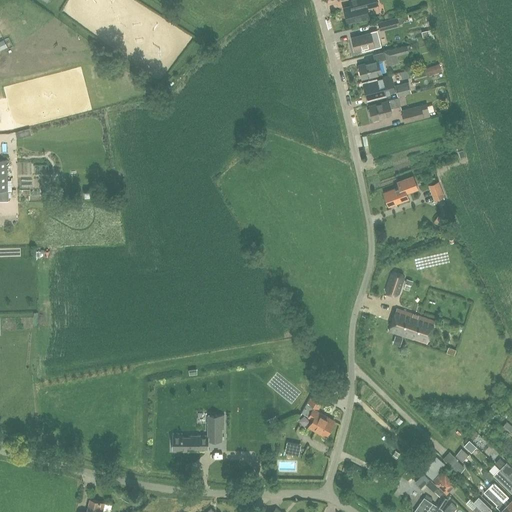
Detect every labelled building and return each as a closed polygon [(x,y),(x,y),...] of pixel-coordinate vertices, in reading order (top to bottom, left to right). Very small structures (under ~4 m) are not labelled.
[(348,0),(350,6),(344,8),(347,21),(360,18),(361,21),(370,19),(368,8),(379,5),(377,0),(348,0)] [(380,30),(399,25),(397,17),(378,22),(380,30)] [(355,51),(374,46),(371,32),(351,37),(355,51)] [(408,51),(406,45),(395,48),(395,47),(383,50),(387,64),(398,61),(396,54),(408,51)] [(381,73),(378,61),(378,60),(375,61),(359,65),(362,78),(381,73)] [(439,63),(432,66),(434,74),(442,71),(439,63)] [(367,98),(387,93),(383,80),(364,85),(367,98)] [(397,96),(411,93),(408,81),(395,85),(397,96)] [(373,119),(392,114),(390,108),(401,106),(398,97),(388,100),(389,101),(369,106),(370,109),(368,109),(368,110),(369,116),(370,117),(372,117),(373,119)] [(429,116),(427,104),(421,105),(401,110),(404,123),(424,118),(424,117),(429,116)] [(389,205),(408,198),(407,194),(419,190),(414,176),(410,177),(398,182),(400,186),(384,192),(389,205)] [(434,200),(444,196),(438,181),(428,185),(434,200)] [(449,222),(445,220),(441,227),(445,229),(449,222)] [(399,294),(404,278),(402,274),(396,272),(391,274),(386,290),(388,295),(394,297),(399,294)] [(430,335),(435,321),(397,308),(396,311),(389,331),(427,344),(430,335)] [(399,346),(402,339),(396,337),(394,344),(399,346)] [(326,395),(331,385),(321,379),(315,389),(314,388),(307,402),(301,412),(309,416),(313,419),(309,427),(326,436),(334,421),(314,410),(315,407),(319,409),(326,395)] [(222,439),(222,415),(208,414),(208,433),(177,432),(177,446),(207,446),(207,439),(222,439)] [(278,419),(276,415),(268,419),(270,423),(278,419)] [(511,436),(511,425),(507,421),(501,427),(511,436)] [(258,438),(259,422),(249,422),(248,438),(258,438)] [(469,440),(464,446),(471,453),(476,447),(469,440)] [(462,461),(468,455),(461,448),(456,455),(462,461)] [(432,479),(445,464),(436,456),(423,471),(432,479)] [(459,474),(465,468),(457,461),(458,460),(455,457),(449,464),(452,467),(451,467),(459,474)] [(511,469),(506,463),(499,469),(504,474),(505,474),(511,481),(511,469)] [(445,474),(442,471),(434,480),(436,483),(435,483),(447,494),(457,484),(445,473),(445,474)] [(511,481),(505,474),(504,474),(500,479),(511,489),(511,481)] [(444,507),(450,498),(432,482),(426,489),(444,507)] [(511,498),(509,502),(506,499),(508,497),(493,483),(488,488),(511,510),(511,498)] [(500,511),(511,511),(511,510),(488,488),(484,492),(498,505),(496,506),(501,511),(500,511)] [(433,511),(429,509),(433,503),(424,497),(413,511),(433,511)] [(492,510),(478,497),(473,502),(476,506),(483,511),(490,511),(492,510)] [(102,511),(105,503),(90,499),(86,511),(79,511),(78,511),(77,511),(102,511)]
